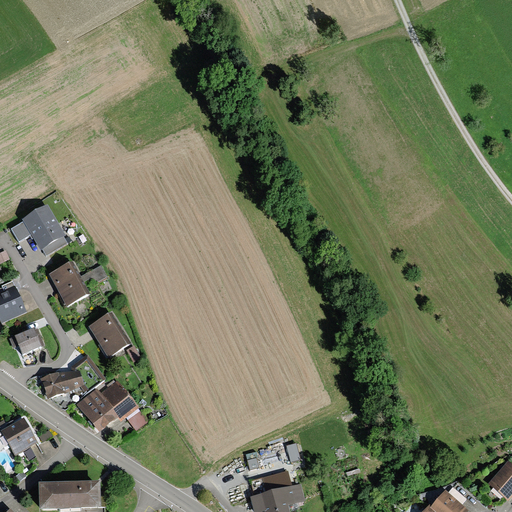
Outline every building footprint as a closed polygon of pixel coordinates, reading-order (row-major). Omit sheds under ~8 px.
[(66,237),(47,205),(22,220),(24,222),(31,235),(42,252),(44,250),(48,256),(67,244),(63,238),(66,237)] [(19,242),(31,235),(24,222),(12,230),(19,242)] [(0,253),(0,264),(10,260),(5,251),(0,253)] [(75,262),(50,275),(67,308),(92,294),(75,262)] [(0,319),(2,324),(27,313),(15,287),(6,291),(4,287),(0,289),(0,319)] [(109,314),(88,328),(109,359),(130,346),(109,314)] [(35,331),(11,340),(14,349),(18,347),(22,356),(42,348),(35,331)] [(135,347),(127,351),(134,363),(142,359),(135,347)] [(71,368),(72,373),(77,372),(76,369),(87,361),(103,382),(106,379),(87,355),(71,368)] [(59,374),(41,380),(48,400),(85,387),(80,372),(77,372),(72,373),(59,375),(59,374)] [(97,390),(77,405),(99,433),(118,419),(120,423),(138,409),(117,381),(100,393),(97,390)] [(128,421),(136,432),(148,423),(140,412),(128,421)] [(0,432),(15,458),(39,444),(24,418),(13,425),(0,432)] [(297,445),(287,448),(292,465),(302,462),(297,445)] [(511,465),(508,462),(488,486),(509,503),(511,498),(511,465)] [(23,471),(15,477),(20,482),(27,477),(23,471)] [(254,497),(252,498),(255,511),(289,511),(288,506),(306,502),(301,485),(292,487),(288,472),(250,482),(254,497)] [(40,487),(40,511),(61,511),(101,511),(101,507),(101,497),(100,485),(68,486),(40,487)] [(448,494),(463,506),(468,500),(453,488),(448,494)] [(431,504),(424,511),(468,511),(469,511),(463,506),(448,494),(446,492),(433,506),(431,504)]
